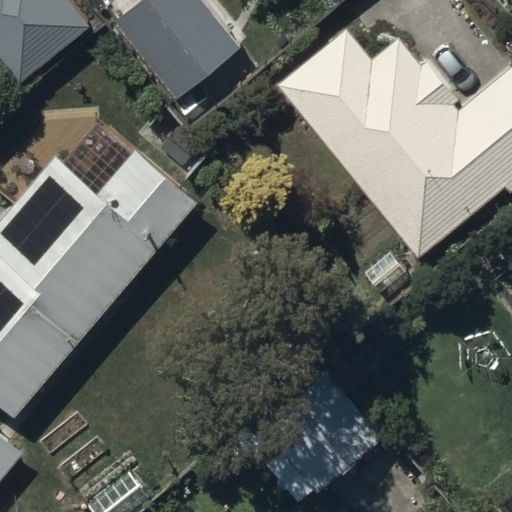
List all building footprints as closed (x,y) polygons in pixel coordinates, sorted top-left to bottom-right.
[(0,0),(0,51),(19,76),(88,18),(73,0),(0,0)] [(242,37),(209,0),(134,0),(116,15),(178,91),(242,37)] [(348,22),(282,78),(420,248),(505,178),(510,185),(511,183),(511,59),(460,102),(454,96),(458,93),(429,54),(423,59),(401,30),(374,52),(348,22)] [(191,192),(107,122),(77,158),(59,143),(0,213),(0,241),(1,242),(0,243),(0,385),(16,399),(191,192)] [(384,429),(325,362),(259,416),(316,485),(384,429)] [(0,426),(0,473),(22,446),(0,426)]
